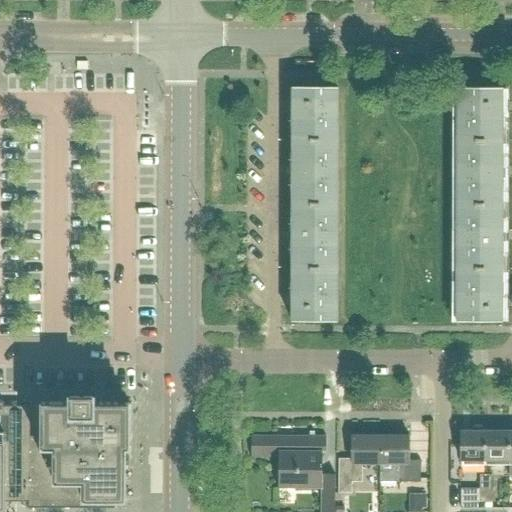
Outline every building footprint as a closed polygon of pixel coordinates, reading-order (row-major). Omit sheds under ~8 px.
[(292,87),(292,146),(337,146),(337,87),(292,87)] [(457,146),(502,147),(502,88),(457,88),(457,146)] [(337,204),(337,146),(292,146),(292,204),(337,204)] [(457,146),(456,204),(502,205),(502,147),(457,146)] [(337,262),(337,204),(292,204),(292,262),(337,262)] [(456,204),(456,263),(502,263),(502,205),(456,204)] [(337,262),(292,262),(292,321),(337,321),(337,262)] [(502,321),(502,263),(456,263),(456,321),(502,321)] [(0,507),(3,508),(3,502),(14,502),(28,502),(28,508),(115,508),(115,500),(125,500),(125,465),(128,465),(128,448),(129,448),(129,403),(93,402),(93,397),(70,396),(70,402),(28,402),(28,406),(15,406),(4,406),(4,402),(0,402),(0,507)] [(486,465),(486,431),(484,431),(483,428),(473,428),(472,431),(461,431),(461,465),(486,465)] [(486,465),(509,465),(510,465),(510,431),(508,431),(507,428),(497,428),(496,431),(486,431),(486,465)] [(325,450),(325,436),(251,435),(251,457),(278,457),(278,503),(286,503),(286,500),(279,500),(280,488),(321,488),(320,511),(334,511),(335,474),(322,474),(323,450),(325,450)] [(381,464),(381,435),(352,435),(352,459),(339,459),(338,492),(352,492),(352,482),(363,482),(363,464),(380,464),(381,464)] [(380,482),(398,482),(421,482),(421,461),(409,460),(409,435),(381,435),(381,464),(380,464),(380,482)] [(479,474),(479,488),(492,488),(492,473),(479,474)] [(461,507),(486,507),(486,502),(479,502),(479,488),(461,488),(461,507)] [(492,488),(479,488),(479,502),(486,502),(486,507),(492,507),(492,488)]
